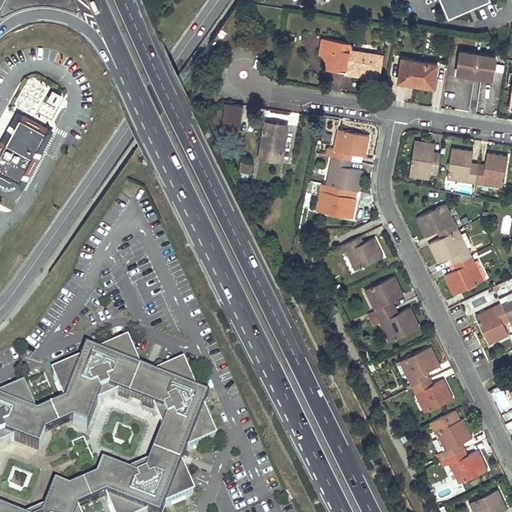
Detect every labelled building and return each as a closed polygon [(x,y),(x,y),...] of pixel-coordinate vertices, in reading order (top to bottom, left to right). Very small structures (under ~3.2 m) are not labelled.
[(442,0),(449,16),(485,0),(442,0)] [(351,42),(324,38),(320,54),(322,54),(327,61),(326,68),(339,70),(340,66),(346,67),(345,71),(345,73),(362,75),(363,69),(379,72),(382,54),(350,49),(351,42)] [(496,57),(461,51),(458,73),(469,74),(468,78),(474,79),(475,75),(493,78),(496,57)] [(402,58),(399,81),(421,84),(421,83),(435,85),(438,63),(402,58)] [(40,100),(45,102),(52,88),(37,81),(35,85),(45,90),(40,100)] [(19,106),(30,112),(42,90),(31,84),(19,106)] [(51,89),(46,101),(58,107),(63,95),(51,89)] [(30,110),(43,116),(47,108),(34,102),(30,110)] [(225,102),(222,127),(239,129),(242,105),(225,102)] [(0,187),(1,188),(0,189),(3,192),(4,190),(9,193),(10,191),(12,192),(15,186),(13,185),(15,183),(16,184),(45,132),(16,116),(0,145),(0,187)] [(259,157),(282,160),(287,125),(277,123),(276,127),(264,125),(259,157)] [(333,149),(332,156),(348,159),(349,152),(354,153),(364,156),(368,134),(340,128),(335,149),(333,149)] [(414,140),(409,173),(429,176),(430,173),(437,175),(439,157),(433,155),(433,150),(434,144),(423,142),(414,140)] [(451,147),(447,175),(468,178),(467,182),(474,183),(477,167),(470,166),(471,162),(473,150),(467,149),(451,147)] [(483,181),(504,184),(508,156),(492,153),(486,152),(485,164),(484,168),(477,167),(474,183),(482,185),(483,181)] [(333,163),(328,184),(346,188),(350,189),(357,190),(361,169),(351,167),(346,166),(348,159),(332,156),(330,163),(333,163)] [(238,184),(245,187),(248,173),(250,173),(252,163),(240,161),(239,171),(240,172),(238,181),(237,181),(238,184)] [(458,182),(457,191),(473,193),(474,184),(458,182)] [(320,211),(352,218),(356,198),(349,196),(344,195),(346,188),(328,184),(327,191),(325,190),(320,211)] [(446,202),(443,203),(452,222),(455,221),(446,202)] [(441,228),(444,235),(456,229),(458,228),(455,221),(452,222),(443,203),(417,216),(426,235),(437,230),(441,228)] [(469,222),(466,217),(460,220),(462,225),(469,222)] [(458,228),(456,229),(465,249),(468,248),(458,228)] [(454,254),(457,261),(471,254),(468,248),(465,249),(456,229),(444,235),(440,237),(430,242),(439,261),(449,257),(454,254)] [(348,250),(357,269),(384,256),(374,236),(364,241),(359,243),(356,237),(342,244),(345,251),(348,250)] [(348,250),(345,251),(354,270),(357,269),(348,250)] [(445,274),(455,294),(481,282),(471,262),(474,261),(471,254),(457,261),(460,267),(455,269),(445,274)] [(474,261),(471,262),(481,282),(484,280),(474,261)] [(374,310),(377,315),(391,308),(388,302),(392,300),(403,295),(394,275),(367,288),(376,308),(373,309),(374,310)] [(511,319),(511,298),(508,301),(507,299),(501,303),(505,311),(510,321),(511,319)] [(483,331),(489,344),(509,335),(503,324),(510,321),(505,311),(501,303),(501,302),(494,305),(475,315),(483,331)] [(418,327),(409,307),(398,312),(395,306),(391,308),(377,315),(370,319),(373,325),(380,322),(382,321),(392,340),(418,327)] [(377,315),(374,310),(367,313),(370,319),(377,315)] [(392,340),(382,321),(380,322),(389,341),(392,340)] [(408,380),(411,386),(426,379),(423,373),(428,371),(437,366),(428,346),(402,359),(411,378),(408,380)] [(0,445),(10,441),(12,445),(16,443),(40,454),(48,438),(74,425),(89,430),(98,406),(102,404),(101,402),(114,396),(115,399),(120,397),(155,410),(156,414),(159,413),(164,426),(162,427),(164,431),(150,468),(146,470),(147,472),(135,477),(134,475),(130,477),(105,467),(99,481),(72,492),(55,487),(47,511),(81,511),(88,509),(89,511),(107,511),(103,502),(108,500),(114,511),(153,511),(154,510),(158,511),(159,508),(162,510),(161,511),(164,511),(166,508),(192,497),(191,494),(193,494),(181,467),(187,453),(213,441),(212,438),(214,437),(203,412),(206,403),(202,406),(201,409),(197,407),(198,404),(196,403),(197,399),(200,400),(204,398),(196,395),(184,370),(182,370),(181,368),(155,379),(141,374),(129,348),(127,349),(126,347),(100,358),(91,355),(93,359),(96,360),(95,363),(91,362),(90,366),(85,364),(87,361),(85,357),(82,366),(56,377),(57,379),(55,380),(66,406),(60,408),(46,376),(32,383),(47,415),(39,418),(28,392),(25,393),(24,392),(0,402),(0,445)] [(91,355),(85,357),(87,361),(85,364),(90,366),(91,362),(95,363),(96,360),(93,359),(91,355)] [(402,359),(399,360),(408,380),(411,378),(402,359)] [(426,411),(453,398),(443,378),(433,383),(429,385),(426,379),(411,386),(415,393),(417,392),(426,411)] [(417,392),(415,393),(424,412),(426,411),(417,392)] [(206,403),(204,398),(200,400),(197,399),(196,403),(198,404),(197,407),(201,409),(202,406),(206,403)] [(439,461),(461,450),(458,444),(462,442),(472,437),(463,417),(460,418),(455,409),(429,422),(434,431),(437,430),(446,449),(443,450),(436,454),(439,461)] [(437,430),(434,431),(443,450),(446,449),(437,430)] [(10,441),(0,445),(0,449),(12,445),(10,441)] [(461,450),(439,461),(443,467),(449,464),(452,463),(461,482),(488,469),(478,449),(468,454),(464,456),(461,450)] [(452,463),(449,464),(459,483),(461,482),(452,463)] [(498,511),(507,508),(498,488),(471,502),(476,511),(498,511)]
